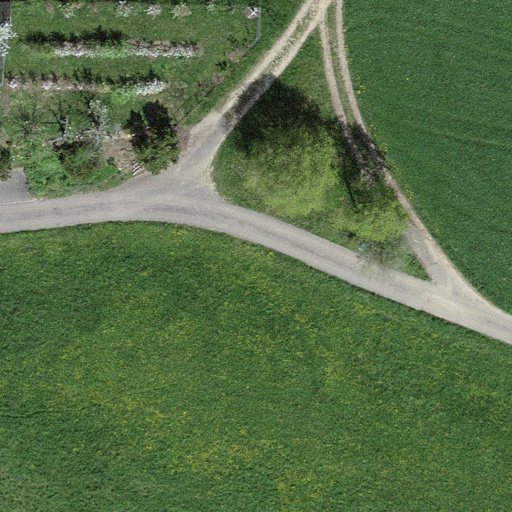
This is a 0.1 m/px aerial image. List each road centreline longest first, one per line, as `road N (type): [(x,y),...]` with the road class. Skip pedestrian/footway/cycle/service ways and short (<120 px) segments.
road 1 (unclassified): [(511,330),(215,211),(143,202),(0,217)]
road 2 (track): [(326,0),(346,102),(373,170),(476,315)]
road 3 (track): [(322,0),(195,156),(143,202)]
